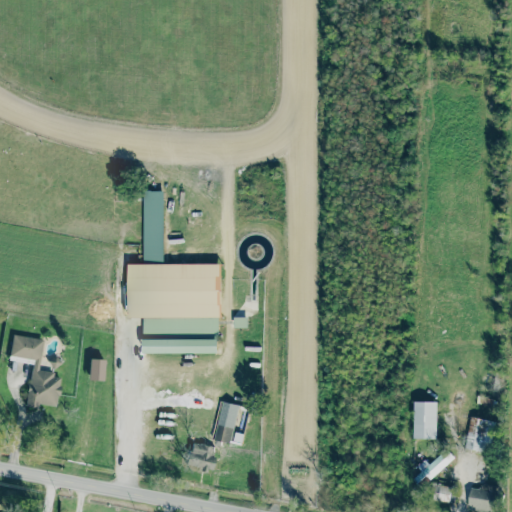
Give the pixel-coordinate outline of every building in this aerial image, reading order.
[(129,265),(220,264),(221,318),(130,318),(129,265)] [(42,338),(11,334),(8,360),(30,363),(25,406),(37,407),(38,403),(56,405),(60,373),(38,371),(42,338)] [(103,358),(88,358),(87,379),(102,380),(103,358)] [(437,402),(414,401),(413,438),(436,439),(437,402)] [(465,449),(490,452),(494,420),(469,417),(465,449)] [(229,443),(233,428),(216,423),(212,439),(229,443)] [(215,447),(191,442),(186,465),(210,470),(215,447)] [(424,460),(417,467),(423,474),(424,473),(430,480),(454,457),(446,448),(428,464),(424,460)] [(485,511),(495,511),(498,486),(480,484),(480,488),(470,487),(467,510),(485,511)] [(433,501),(454,502),(455,486),(434,485),(433,501)]
